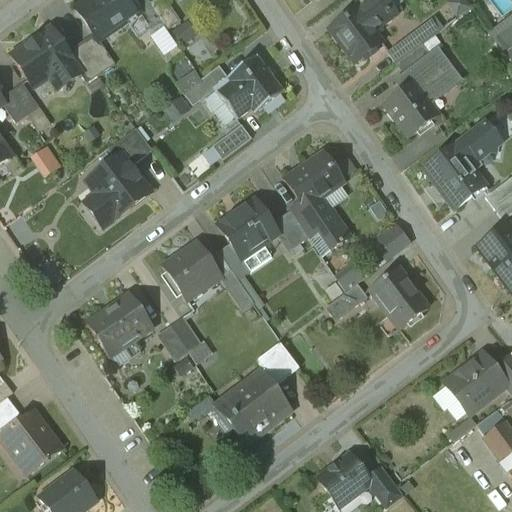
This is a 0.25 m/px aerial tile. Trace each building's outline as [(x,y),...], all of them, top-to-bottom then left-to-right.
[(129,0),(93,0),(75,13),(94,39),(98,45),(99,44),(114,34),(111,30),(136,13),(137,12),(136,10),(129,0)] [(163,0),(159,0),(149,7),(162,27),(166,32),(180,23),(163,0)] [(462,0),(456,0),(447,6),(456,19),(470,10),(462,0)] [(375,1),(357,14),(356,12),(326,33),(327,35),(330,33),(340,48),(339,49),(352,68),(381,48),(374,38),(380,34),(378,31),(390,22),(375,1)] [(149,7),(146,3),(136,10),(137,12),(136,13),(151,35),(162,27),(149,7)] [(430,24),(414,36),(422,47),(438,35),(430,24)] [(50,32),(35,43),(36,44),(11,61),(32,92),(71,65),(72,65),(67,57),(50,32)] [(413,36),(387,55),(396,68),(422,47),(414,36),(413,36)] [(94,39),(79,49),(99,79),(115,68),(99,44),(98,45),(94,39)] [(422,47),(396,68),(404,78),(430,58),(422,47)] [(99,79),(79,49),(67,57),(72,65),(71,65),(86,87),(99,79)] [(404,78),(396,84),(403,93),(412,86),(428,107),(438,99),(440,99),(459,84),(436,54),(430,58),(404,78)] [(225,109),(269,77),(257,61),(256,60),(227,82),(212,93),(213,94),(225,109)] [(218,70),(182,97),(192,110),(213,94),(212,93),(227,82),(218,70)] [(269,77),(225,109),(236,125),(237,124),(251,114),(253,117),(253,118),(254,119),(264,111),(268,116),(275,111),(283,105),(279,100),(284,96),(283,95),(282,95),(269,77)] [(403,93),(383,108),(384,109),(385,108),(396,123),(395,123),(409,142),(438,120),(428,107),(412,86),(403,93)] [(39,111),(22,87),(11,95),(27,119),(39,111)] [(27,119),(11,95),(0,102),(0,103),(3,108),(2,108),(16,128),(27,119)] [(179,102),(164,113),(173,125),(187,114),(179,102)] [(485,126),(423,173),(454,213),(485,190),(473,174),(480,169),(473,161),(482,154),(495,156),(497,142),(485,126)] [(241,129),(212,151),(220,161),(222,164),(251,142),(250,141),(241,130),(242,130),(241,129)] [(151,155),(135,133),(123,142),(139,164),(151,155)] [(139,164),(123,142),(108,154),(115,163),(120,160),(129,171),(139,164)] [(0,167),(11,160),(0,144),(0,167)] [(212,151),(203,158),(211,168),(220,161),(212,151)] [(322,158),(284,184),(300,207),(304,213),(319,204),(343,187),(322,158)] [(115,163),(87,185),(116,223),(117,222),(116,221),(129,211),(130,212),(149,198),(129,171),(120,160),(115,163)] [(511,181),(485,201),(494,214),(511,200),(511,181)] [(511,200),(494,214),(503,225),(511,218),(511,200)] [(325,214),(319,204),(304,213),(300,207),(289,215),(308,242),(309,245),(319,238),(330,254),(339,248),(340,249),(342,248),(341,246),(349,241),(329,211),(325,214)] [(255,205),(217,230),(231,250),(240,263),(241,262),(262,248),(276,238),(277,237),(271,228),(255,205)] [(308,242),(289,215),(271,228),(277,237),(278,238),(276,238),(288,256),(308,242)] [(389,261),(415,248),(403,225),(377,238),(389,261)] [(511,234),(507,228),(476,251),(478,253),(480,251),(495,270),(493,272),(511,296),(511,295),(511,234)] [(196,246),(182,256),(184,258),(166,271),(164,269),(162,271),(185,306),(218,284),(221,282),(196,246)] [(262,248),(241,262),(250,276),(271,261),(262,248)] [(240,263),(231,250),(219,257),(232,276),(237,284),(250,276),(241,262),(240,263)] [(427,314),(397,273),(369,293),(389,320),(391,318),(401,331),(398,333),(399,334),(427,314)] [(237,284),(232,276),(221,282),(218,284),(238,314),(251,305),(237,284)] [(357,288),(325,312),(335,326),(367,301),(357,288)] [(131,300),(88,330),(110,362),(152,332),(131,300)] [(201,348),(183,322),(170,331),(188,357),(201,348)] [(188,357),(170,331),(157,340),(175,366),(188,357)] [(279,346),(255,365),(264,377),(276,393),(301,374),(279,346)] [(511,360),(511,359),(493,373),(506,388),(505,389),(511,398),(511,360)] [(486,367),(476,366),(475,364),(449,384),(473,414),(505,389),(506,388),(493,373),(488,366),(486,367)] [(264,377),(217,412),(218,414),(224,409),(233,421),(230,422),(234,427),(238,428),(240,429),(233,434),(245,450),(290,416),(274,394),(276,393),(264,377)] [(3,386),(0,388),(0,407),(7,402),(12,398),(3,386)] [(0,407),(0,434),(20,419),(7,402),(0,407)] [(496,415),(475,430),(484,442),(504,427),(496,415)] [(33,417),(0,441),(0,442),(28,479),(61,453),(33,417)] [(511,437),(504,427),(484,442),(509,476),(511,473),(511,437)] [(349,459),(318,483),(338,511),(369,488),(370,487),(367,483),(349,459)] [(382,472),(367,483),(370,487),(369,488),(386,511),(388,511),(403,501),(382,472)] [(74,477),(39,502),(46,511),(87,511),(96,506),(74,477)]
